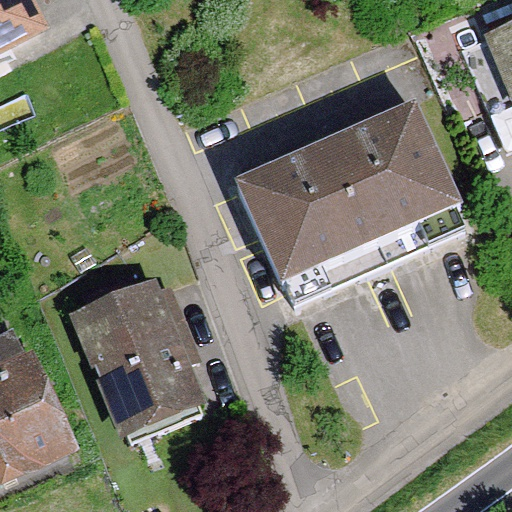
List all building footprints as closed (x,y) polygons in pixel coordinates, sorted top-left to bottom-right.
[(22,0),(0,0),(0,51),(39,32),(22,0)] [(494,42),(464,55),(487,112),(511,100),(511,22),(490,31),(494,42)] [(413,118),(240,195),(283,292),(284,291),(294,312),(366,281),(392,270),(392,269),(464,237),(455,216),(456,215),(413,118)] [(133,282),(84,302),(92,322),(82,326),(98,365),(96,365),(124,434),(152,423),(158,438),(201,420),(181,371),(195,366),(187,345),(173,351),(168,336),(167,337),(150,298),(141,302),(133,282)] [(0,481),(30,468),(30,467),(65,451),(14,339),(0,346),(0,481)]
